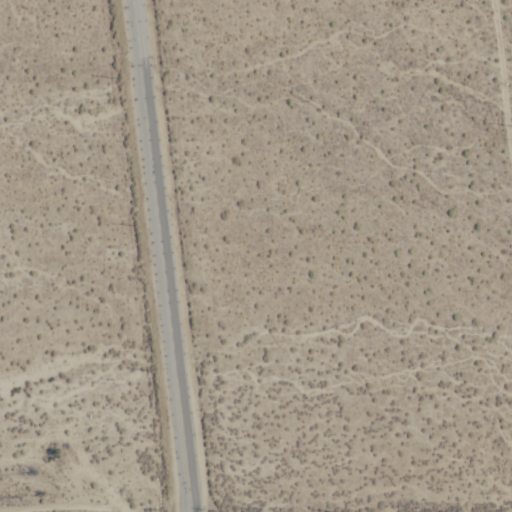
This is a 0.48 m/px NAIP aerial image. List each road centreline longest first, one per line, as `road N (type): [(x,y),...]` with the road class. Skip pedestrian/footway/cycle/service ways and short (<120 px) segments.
road 1 (tertiary): [(138,0),(192,511)]
road 2 (track): [(491,0),(511,168)]
road 3 (track): [(131,511),(51,504),(0,509)]
